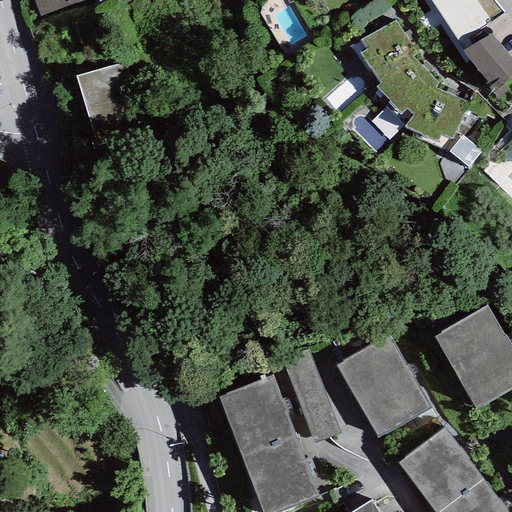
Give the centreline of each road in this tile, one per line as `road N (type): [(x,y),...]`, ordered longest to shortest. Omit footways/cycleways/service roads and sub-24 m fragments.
road 1 (tertiary): [(35,133),(53,199),(155,409)]
road 2 (tertiary): [(0,1),(35,133)]
road 3 (residential): [(155,409),(181,408),(191,418),(214,511)]
